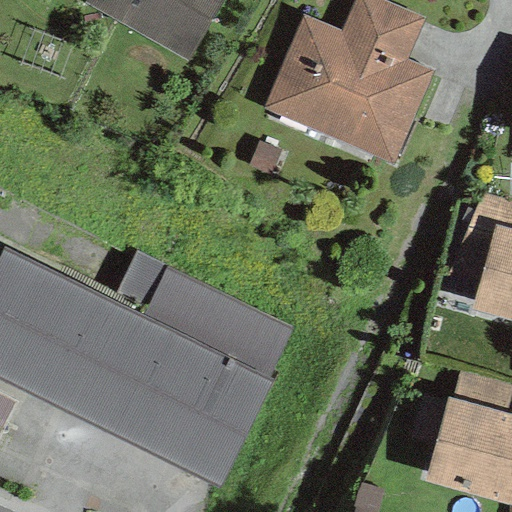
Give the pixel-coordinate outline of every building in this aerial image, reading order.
[(85,0),(84,3),(187,61),(222,0),(85,0)] [(406,63),(425,19),(380,0),(354,0),(340,34),(406,63)] [(302,17),(262,109),(392,166),(432,74),(406,63),(340,34),(302,17)] [(511,230),(511,201),(484,193),(462,243),(487,251),(494,226),(511,230)] [(511,230),(494,226),(487,251),(470,310),(511,321),(511,230)] [(141,319),(3,247),(0,252),(0,378),(219,487),(271,379),(268,378),(290,327),(165,266),(146,307),(141,319)] [(146,307),(165,266),(136,251),(116,292),(146,307)] [(505,415),(511,387),(511,385),(459,371),(451,401),(505,415)] [(0,434),(16,403),(0,394),(0,434)] [(451,401),(447,398),(423,482),(511,507),(511,416),(505,415),(451,401)]
